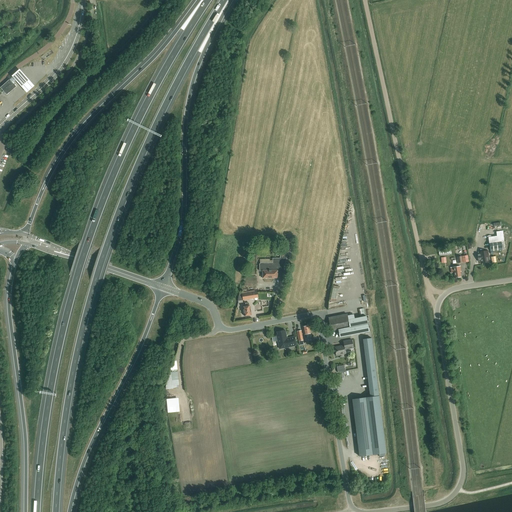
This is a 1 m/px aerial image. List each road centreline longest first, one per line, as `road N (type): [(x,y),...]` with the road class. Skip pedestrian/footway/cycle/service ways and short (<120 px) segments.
road 1 (motorway): [(207,0),(147,100),(87,243),(45,418),(36,511)]
road 2 (motorway): [(55,511),(72,373),(105,249),(166,103),(223,0)]
road 3 (track): [(440,298),(425,278),(364,0)]
road 4 (tertiary): [(360,511),(348,498),(318,317),(233,330),(219,325)]
road 5 (motorway): [(162,287),(183,218),(191,84),(230,0)]
road 6 (motorway): [(201,0),(69,142),(25,234)]
road 7 (tertiary): [(458,488),(462,465),(438,302),(451,289),(511,279)]
road 8 (motorway): [(14,263),(8,301),(25,435),(25,511)]
road 9 (motorway): [(69,511),(83,461),(162,287)]
road 10 (secondary): [(82,0),(68,55),(0,125)]
road 11 (unknown): [(314,314),(355,310),(349,223)]
